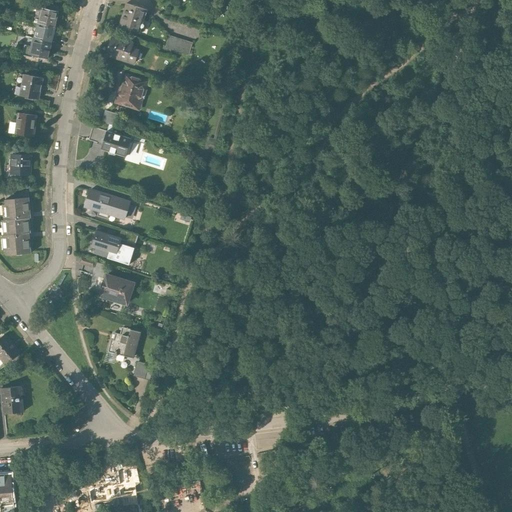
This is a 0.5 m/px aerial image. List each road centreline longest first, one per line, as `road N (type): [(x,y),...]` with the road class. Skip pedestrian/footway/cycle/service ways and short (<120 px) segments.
road 1 (residential): [(114,438),(366,412),(471,389),(511,391)]
road 2 (track): [(472,0),(401,168),(398,199),(445,367)]
road 3 (residential): [(94,0),(62,133),(58,257),(42,284),(13,306)]
road 4 (residential): [(13,306),(86,388),(114,438)]
road 5 (track): [(452,392),(489,511)]
